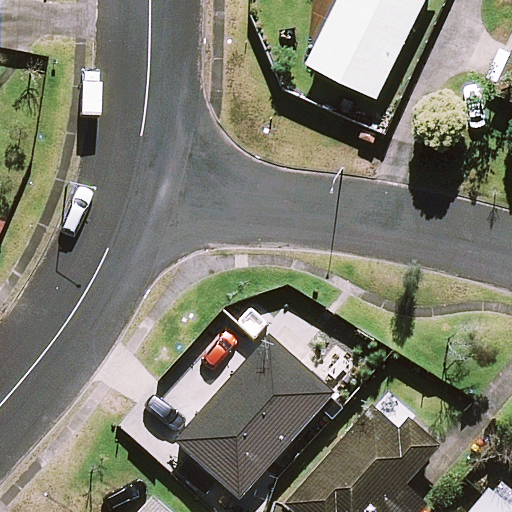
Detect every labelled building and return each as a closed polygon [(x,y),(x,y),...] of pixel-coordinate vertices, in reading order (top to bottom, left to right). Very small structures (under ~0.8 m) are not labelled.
[(424,0),(338,0),(308,60),(377,95),(424,0)] [(511,49),(493,87),(511,96),(511,49)] [(329,395),(268,339),(173,443),(234,499),(329,395)] [(393,432),(372,412),(282,507),(287,511),(419,511),(422,510),(399,487),(435,448),(404,419),(393,432)] [(511,511),(511,509),(487,489),(467,511),(511,511)] [(161,511),(151,502),(141,511),(161,511)]
